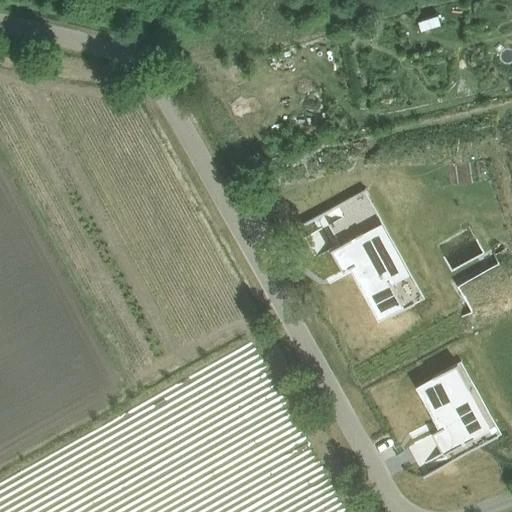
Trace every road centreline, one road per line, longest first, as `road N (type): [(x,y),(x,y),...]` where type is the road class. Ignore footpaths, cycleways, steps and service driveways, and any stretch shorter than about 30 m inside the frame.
road 1 (unclassified): [(0,22),(94,44),(147,73),(379,477),(409,511)]
road 2 (track): [(0,46),(147,73)]
